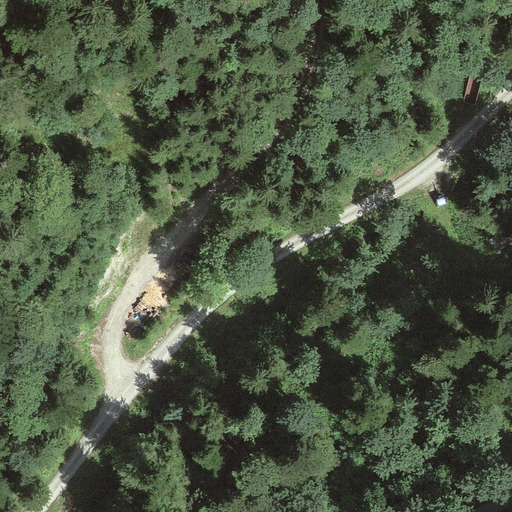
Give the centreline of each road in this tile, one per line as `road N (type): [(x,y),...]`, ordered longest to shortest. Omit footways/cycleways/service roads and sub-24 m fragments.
road 1 (track): [(511,105),(451,161),(271,269),(209,320),(146,381),(40,511)]
road 2 (track): [(324,0),(302,100),(128,300),(115,335),(120,354),(146,381)]
road 3 (track): [(451,161),(502,0)]
